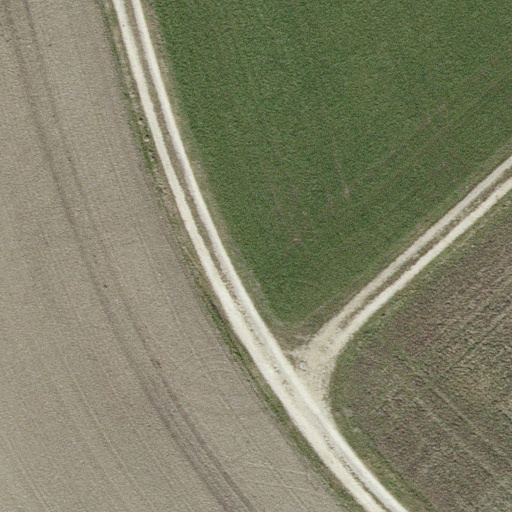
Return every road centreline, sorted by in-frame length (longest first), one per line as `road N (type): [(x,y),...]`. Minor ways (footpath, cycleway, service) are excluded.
road 1 (track): [(130,0),(193,204),(239,301),(286,380),(392,511)]
road 2 (track): [(286,380),(511,173)]
